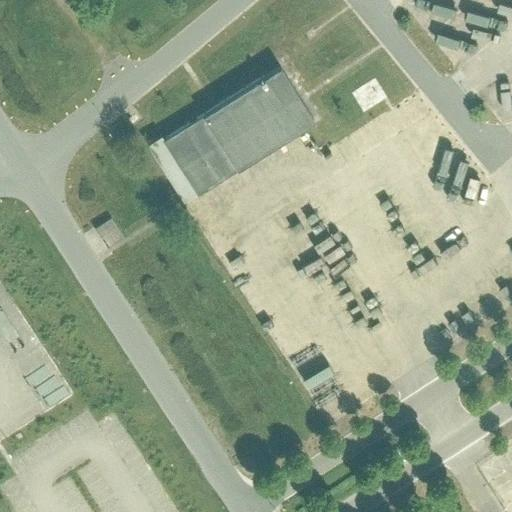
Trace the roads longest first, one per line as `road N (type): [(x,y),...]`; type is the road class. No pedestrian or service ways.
road 1 (unclassified): [(511,341),(244,511)]
road 2 (unknown): [(408,342),(255,155)]
road 3 (unclassified): [(351,511),(511,408)]
